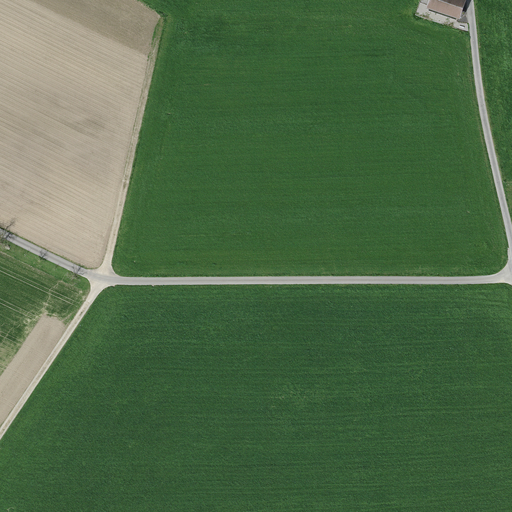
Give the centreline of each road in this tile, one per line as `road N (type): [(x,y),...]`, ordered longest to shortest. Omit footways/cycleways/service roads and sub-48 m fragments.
road 1 (unclassified): [(511,278),(112,277),(0,226)]
road 2 (track): [(0,435),(112,277),(163,39)]
road 3 (unclassified): [(475,0),(511,241)]
